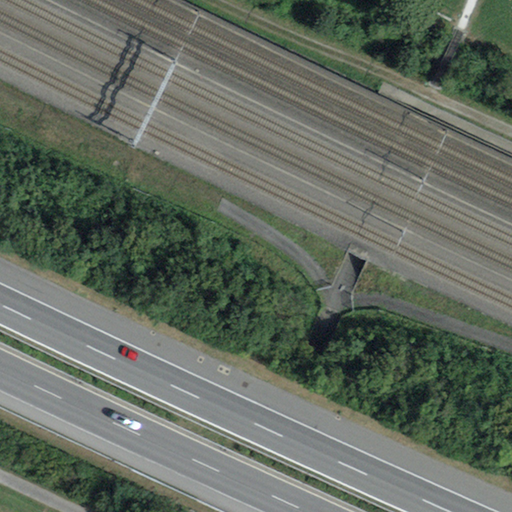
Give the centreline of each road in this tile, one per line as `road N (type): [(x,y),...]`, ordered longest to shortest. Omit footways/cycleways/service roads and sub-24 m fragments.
road 1 (motorway): [(453,511),(0,305)]
road 2 (unclassified): [(420,115),(237,511)]
road 3 (motorway): [(0,370),(309,511)]
road 4 (track): [(221,0),(511,133)]
